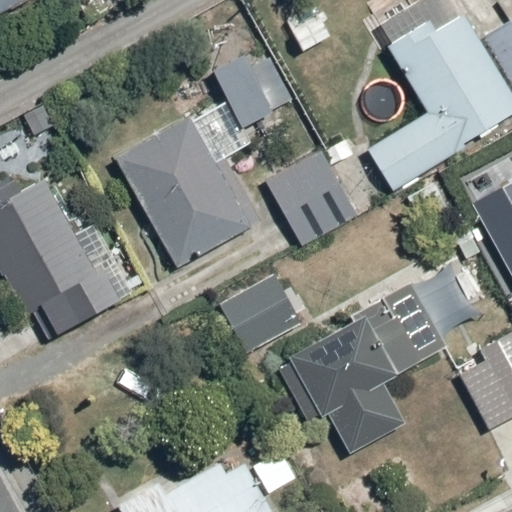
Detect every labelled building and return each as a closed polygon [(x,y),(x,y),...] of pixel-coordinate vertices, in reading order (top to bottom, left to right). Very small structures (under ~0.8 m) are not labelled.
[(511,0),(487,0),(440,30),(430,16),(394,40),(412,74),(433,109),(373,144),(396,184),(511,113),(511,0)] [(251,47),(220,60),(248,124),(278,112),(251,47)] [(259,213),(224,155),(247,141),(222,101),(200,114),(196,108),(123,151),(184,254),(259,213)] [(275,180),(303,240),(359,214),(330,154),(275,180)] [(0,193),(0,254),(33,309),(50,299),(62,334),(130,294),(107,256),(98,262),(41,169),(0,193)] [(511,281),(511,207),(491,221),(505,244),(493,251),(511,281)] [(283,270),(226,298),(251,350),(309,322),(283,270)] [(448,348),(414,282),(287,346),(324,418),(337,411),(354,445),(405,420),(384,380),(448,348)] [(511,347),(467,372),(495,423),(511,412),(511,347)] [(124,501),(130,511),(277,511),(233,437),(124,501)]
